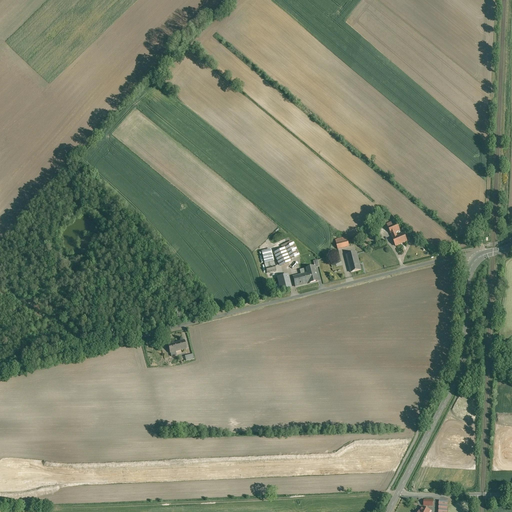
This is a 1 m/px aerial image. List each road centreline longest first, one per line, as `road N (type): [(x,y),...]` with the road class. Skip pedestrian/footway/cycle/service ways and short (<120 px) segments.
road 1 (unclassified): [(475,259),(453,257),(0,371)]
road 2 (track): [(482,255),(495,0)]
road 3 (tertiary): [(475,259),(461,369),(397,493)]
